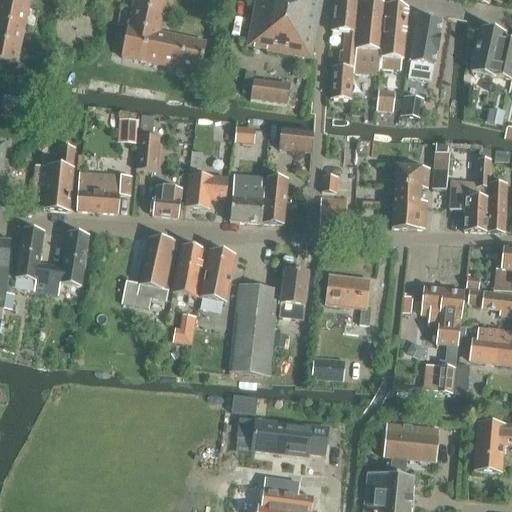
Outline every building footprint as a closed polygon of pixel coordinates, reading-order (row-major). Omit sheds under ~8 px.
[(30,0),(0,0),(0,2),(29,8),(30,0)] [(166,0),(134,0),(132,10),(163,17),(166,0)] [(312,61),(322,6),(323,0),(256,0),(247,49),(312,61)] [(342,0),(334,0),(331,33),(346,34),(344,53),(341,53),(339,70),(333,69),(331,101),(350,102),(352,87),(354,87),(354,79),(352,79),(359,3),(342,0)] [(29,8),(0,2),(0,22),(25,27),(29,8)] [(385,7),(361,3),(359,32),(354,76),(377,78),(385,7)] [(407,12),(387,7),(380,71),(400,73),(401,61),(402,61),(407,12)] [(148,33),(160,35),(163,17),(132,10),(129,29),(148,33)] [(442,25),(417,20),(409,65),(410,65),(408,81),(431,85),(433,69),(434,69),(436,56),(438,57),(441,38),(439,38),(442,25)] [(25,27),(0,22),(0,41),(21,46),(25,27)] [(142,64),(148,33),(129,29),(122,60),(142,64)] [(472,73),(471,74),(495,80),(495,79),(511,82),(511,45),(503,43),(505,37),(481,32),(477,51),(476,50),(475,54),(476,54),(473,64),(472,73)] [(167,37),(160,35),(148,33),(142,64),(160,68),(167,37)] [(179,72),(186,41),(167,37),(160,68),(179,72)] [(21,46),(0,41),(0,62),(17,66),(21,46)] [(186,41),(179,72),(199,76),(206,45),(186,41)] [(251,103),(286,107),(289,88),(254,84),(251,103)] [(378,112),(392,114),(395,94),(380,92),(378,112)] [(423,102),(404,99),(400,119),(419,122),(423,102)] [(490,112),(487,122),(502,125),(504,115),(490,112)] [(143,117),(142,140),(152,141),(154,118),(143,117)] [(169,136),(176,137),(177,126),(171,125),(169,136)] [(185,140),(193,140),(194,127),(186,126),(185,140)] [(237,131),(236,144),(253,145),(254,132),(237,131)] [(280,153),(311,155),(313,133),(282,131),(280,153)] [(102,158),(104,142),(83,140),(82,157),(102,158)] [(160,142),(152,141),(142,140),(140,140),(136,173),(155,176),(160,142)] [(43,213),(69,215),(73,172),(72,172),(74,152),(61,150),(58,170),(36,168),(32,203),(44,204),(43,213)] [(200,176),(203,156),(191,155),(189,175),(200,176)] [(435,156),(432,191),(445,192),(448,157),(435,156)] [(464,234),(484,235),(487,235),(489,187),(490,187),(491,162),(476,162),(475,185),(452,183),(450,212),(465,213),(464,234)] [(424,233),(424,231),(426,206),(419,205),(421,191),(427,192),(428,172),(396,170),(391,232),(424,233)] [(79,177),(77,214),(117,217),(119,199),(130,200),(131,180),(79,177)] [(209,212),(210,202),(225,204),(228,182),(212,181),(190,179),(186,210),(209,212)] [(232,200),(230,224),(262,227),(264,191),(261,191),(262,181),(234,179),(232,193),(233,193),(232,200)] [(323,179),(322,195),(336,196),(337,180),(323,179)] [(263,227),(283,228),(287,183),(268,181),(263,227)] [(506,187),(490,187),(489,187),(487,235),(504,236),(506,187)] [(156,190),(153,219),(178,222),(181,192),(156,190)] [(347,203),(320,202),(319,229),(346,231),(347,203)] [(33,295),(46,297),(51,269),(40,267),(44,236),(23,232),(16,281),(35,284),(33,295)] [(88,240),(68,236),(62,271),(51,269),(46,297),(58,299),(60,287),(80,291),(88,240)] [(0,322),(2,323),(3,304),(6,287),(10,243),(0,242),(0,322)] [(179,244),(149,242),(139,287),(126,284),(121,306),(148,311),(151,301),(166,304),(179,244)] [(189,299),(199,301),(202,286),(198,285),(205,253),(182,249),(175,282),(192,285),(189,299)] [(511,253),(504,252),(501,273),(507,274),(505,295),(511,296),(511,251),(511,253)] [(210,254),(200,301),(226,306),(235,259),(210,254)] [(304,309),(305,309),(309,276),(285,273),(281,307),(290,308),(289,322),(302,324),(304,309)] [(361,312),(359,327),(369,329),(371,309),(367,309),(370,283),(328,278),(325,308),(361,312)] [(479,290),(480,282),(467,280),(466,291),(473,291),(478,292),(479,290)] [(229,374),(268,379),(279,293),(239,288),(229,374)] [(424,290),(421,318),(429,319),(435,320),(434,330),(438,331),(436,348),(447,349),(446,364),(439,364),(439,369),(455,371),(456,356),(457,356),(464,295),(424,290)] [(464,295),(463,306),(467,307),(488,310),(488,309),(501,310),(501,311),(500,319),(511,320),(511,298),(499,297),(494,296),(473,293),(469,293),(469,296),(464,295)] [(15,297),(7,296),(4,311),(12,313),(15,297)] [(190,347),(195,321),(186,319),(181,345),(190,347)] [(488,332),(477,331),(476,343),(472,343),(469,364),(511,369),(511,334),(488,332)] [(311,381),(343,384),(345,364),(313,361),(311,381)] [(457,367),(452,400),(464,402),(469,369),(457,367)] [(439,369),(436,395),(452,397),(455,371),(439,369)] [(237,441),(254,443),(252,453),(307,461),(307,456),(324,458),(327,431),(310,428),(310,430),(256,423),(256,424),(239,422),(237,441)] [(511,428),(505,428),(477,426),(474,474),(501,476),(504,448),(511,448),(511,449),(511,452),(511,451),(511,428)] [(363,511),(410,511),(411,508),(412,498),(413,482),(414,480),(412,480),(396,479),(398,456),(435,460),(435,466),(439,432),(386,427),(383,460),(388,461),(386,478),(367,476),(363,511)] [(300,486),(265,482),(261,509),(258,508),(257,511),(311,511),(313,501),(298,499),(300,486)]
